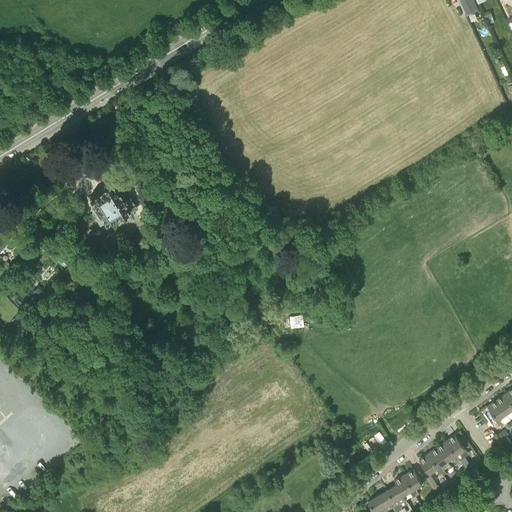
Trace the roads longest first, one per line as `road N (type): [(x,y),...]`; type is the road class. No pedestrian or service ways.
road 1 (secondary): [(0,156),(256,0)]
road 2 (residential): [(325,511),(511,364)]
